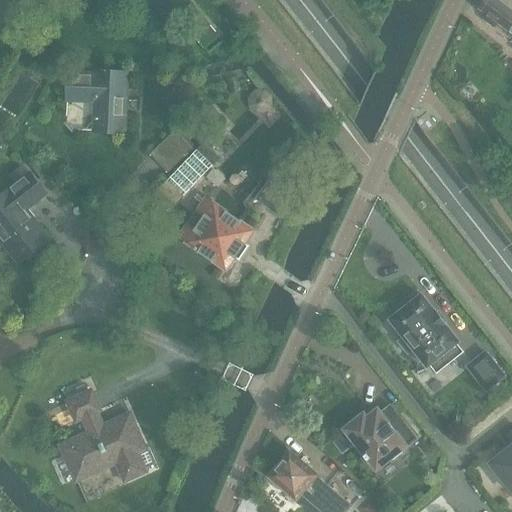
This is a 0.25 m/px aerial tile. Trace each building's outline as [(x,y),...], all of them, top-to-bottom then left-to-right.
[(511,11),(496,0),(485,0),(479,9),(486,15),(483,19),(493,27),(496,22),(508,31),(511,34),(511,11)] [(204,48),(218,35),(210,26),(196,38),(204,48)] [(125,132),(127,72),(97,71),(97,74),(69,73),(68,101),(96,102),(94,131),(125,132)] [(270,105),(269,98),(264,92),(256,93),(251,98),(251,106),(256,111),(264,111),(270,105)] [(167,172),(194,149),(176,130),(151,155),(167,172)] [(204,143),(152,197),(168,212),(220,158),(204,143)] [(0,238),(19,264),(50,240),(27,210),(47,194),(31,173),(0,197),(0,238)] [(252,233),(251,230),(251,229),(206,198),(197,211),(205,217),(187,243),(224,269),(224,268),(228,268),(236,257),(236,256),(235,253),(235,252),(234,252),(239,245),(240,245),(244,244),(244,245),(252,233)] [(459,342),(445,324),(422,295),(390,320),(404,337),(398,342),(407,355),(414,350),(428,367),(459,342)] [(504,376),(486,353),(468,367),(486,390),(504,376)] [(146,450),(130,415),(103,427),(97,412),(100,411),(92,392),(69,402),(78,421),(84,418),(91,433),(62,446),(77,480),(118,462),(126,481),(147,472),(139,453),(146,450)] [(392,460),(418,440),(399,416),(388,425),(378,412),(367,420),(364,416),(361,418),(359,416),(348,425),(349,427),(346,430),(366,455),(364,456),(368,461),(370,459),(377,468),(390,458),(392,460)] [(511,447),(491,464),(511,490),(511,447)] [(342,511),(351,505),(317,476),(318,476),(293,454),(288,455),(279,466),(276,466),(271,472),(271,475),(269,477),(287,492),(287,495),(291,498),(294,498),(297,500),(301,496),(320,511),(342,511)] [(382,511),(368,499),(359,509),(361,511),(382,511)]
